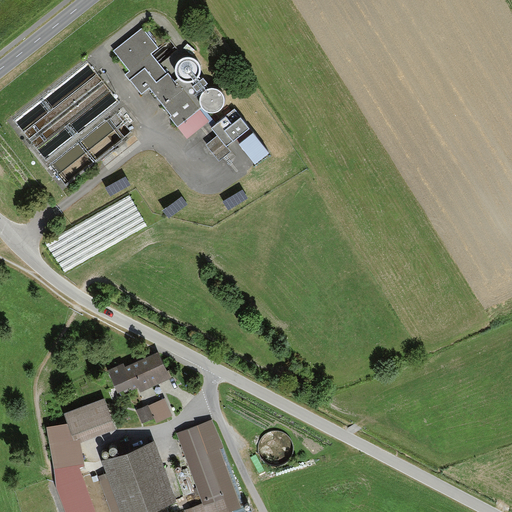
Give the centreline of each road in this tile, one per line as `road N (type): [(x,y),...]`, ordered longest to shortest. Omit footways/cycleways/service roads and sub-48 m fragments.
road 1 (tertiary): [(206,365),(490,511)]
road 2 (tertiary): [(0,224),(59,283),(206,365)]
road 3 (track): [(51,474),(38,374),(84,298)]
road 4 (residential): [(206,365),(266,511)]
